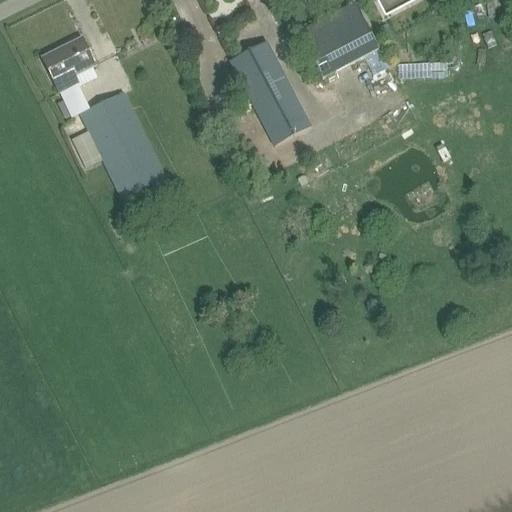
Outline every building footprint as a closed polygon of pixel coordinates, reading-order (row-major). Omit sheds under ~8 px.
[(298,35),(323,82),(379,53),(354,5),(298,35)] [(43,60),(52,78),(60,95),(79,86),(75,79),(97,69),(91,58),(82,41),(43,60)] [(275,148),(310,130),(268,47),(233,65),(275,148)] [(72,142),(86,172),(102,164),(122,204),(166,183),(124,96),(79,117),(88,135),(72,142)] [(57,106),(65,121),(71,118),(74,117),(66,102),(64,103),(57,106)]
